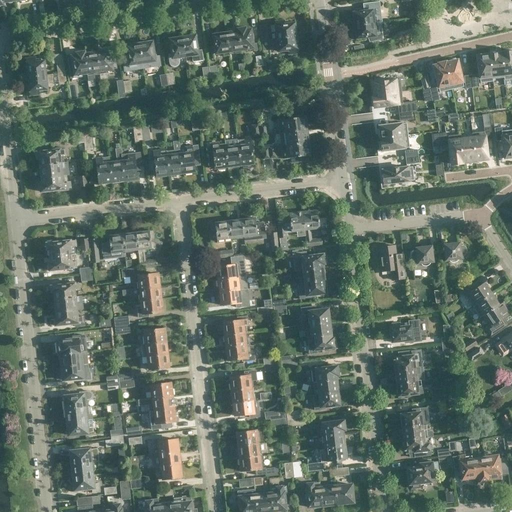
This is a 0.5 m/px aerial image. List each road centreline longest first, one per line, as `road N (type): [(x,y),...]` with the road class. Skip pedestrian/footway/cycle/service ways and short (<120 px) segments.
road 1 (residential): [(214,511),(178,200)]
road 2 (residential): [(47,511),(13,219)]
road 3 (residential): [(381,511),(351,231)]
road 4 (residential): [(0,35),(226,0)]
road 5 (residential): [(343,178),(317,0)]
road 6 (residential): [(178,200),(343,178)]
road 7 (residential): [(13,219),(178,200)]
road 8 (residential): [(476,217),(351,231)]
